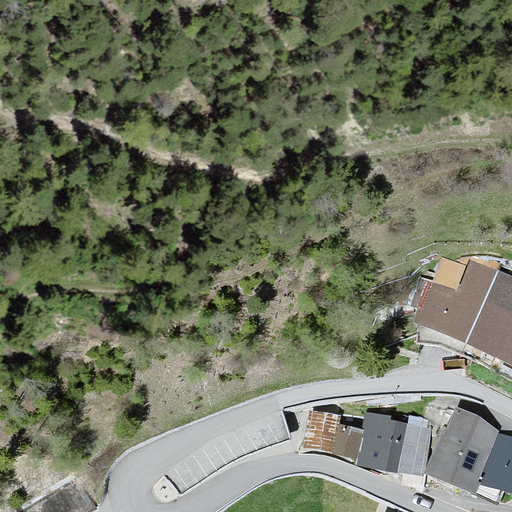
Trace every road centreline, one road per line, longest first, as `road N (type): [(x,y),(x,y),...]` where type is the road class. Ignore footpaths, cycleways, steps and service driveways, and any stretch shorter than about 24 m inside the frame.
road 1 (tertiary): [(134,511),(127,477),(151,455),(275,401),(421,380),(511,407)]
road 2 (tertiary): [(421,511),(322,466),(286,461),(185,511)]
